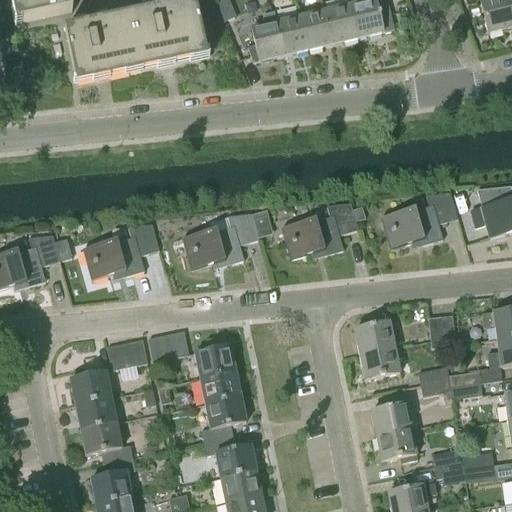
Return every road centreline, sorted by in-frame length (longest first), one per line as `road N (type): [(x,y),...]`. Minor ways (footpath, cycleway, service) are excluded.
road 1 (residential): [(0,139),(453,91)]
road 2 (residential): [(311,298),(23,333)]
road 3 (residential): [(353,511),(311,298)]
road 4 (residential): [(511,273),(311,298)]
road 5 (residential): [(55,511),(23,333)]
